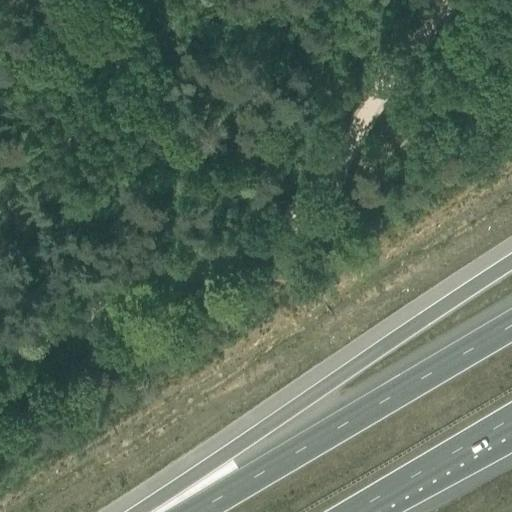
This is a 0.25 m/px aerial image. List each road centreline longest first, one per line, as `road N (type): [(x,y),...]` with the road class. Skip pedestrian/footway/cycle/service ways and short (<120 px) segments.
road 1 (track): [(0,355),(266,234),(309,204),(363,111),(466,0)]
road 2 (motorway): [(511,262),(143,511)]
road 3 (motorway): [(511,328),(200,511)]
road 4 (motorway): [(355,511),(511,423)]
